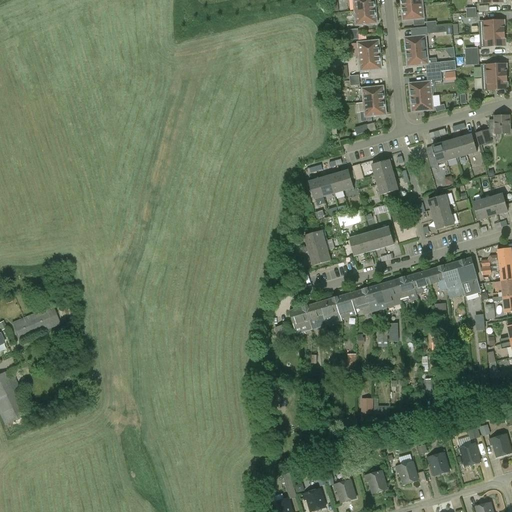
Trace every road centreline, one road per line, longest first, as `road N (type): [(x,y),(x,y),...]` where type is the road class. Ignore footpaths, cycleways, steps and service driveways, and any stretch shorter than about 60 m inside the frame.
road 1 (track): [(511,410),(464,408),(300,457)]
road 2 (residential): [(510,476),(384,511)]
road 3 (residential): [(401,130),(387,0)]
road 4 (residential): [(425,257),(401,130)]
